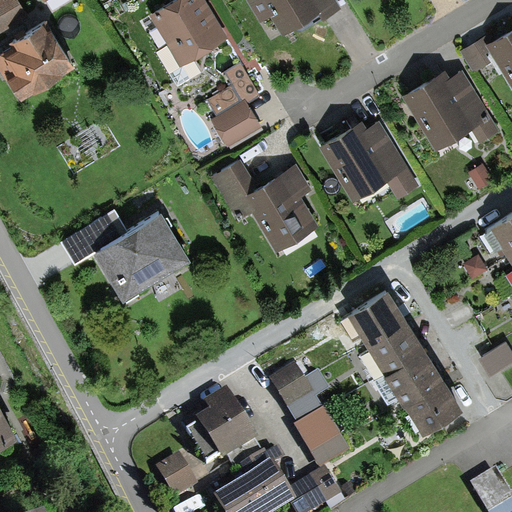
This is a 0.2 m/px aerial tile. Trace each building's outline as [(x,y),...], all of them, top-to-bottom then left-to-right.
[(18,0),(0,0),(0,32),(28,16),(18,0)] [(207,0),(174,0),(150,16),(180,68),(229,39),(207,0)] [(339,0),(249,0),(263,20),(271,15),(280,30),(319,6),(325,15),(342,4),(339,0)] [(12,49),(0,56),(0,69),(20,101),(75,68),(51,29),(48,31),(43,23),(8,44),(12,49)] [(511,36),(500,43),(511,64),(511,36)] [(217,117),(212,120),(228,148),(263,127),(250,105),(263,98),(242,62),(225,72),(233,86),(208,101),(217,117)] [(453,74),(412,98),(443,150),(484,126),(453,74)] [(104,118),(58,147),(74,172),(120,144),(104,118)] [(380,118),(331,145),(360,198),(410,171),(380,118)] [(260,189),(243,159),(212,177),(238,221),(252,212),(275,252),(320,225),(304,199),(315,192),(299,166),(260,189)] [(111,210),(61,241),(75,264),(92,253),(120,300),(189,258),(160,210),(124,232),(111,210)] [(511,226),(496,236),(511,262),(511,226)] [(404,325),(385,295),(354,315),(373,344),(404,325)] [(423,354),(404,325),(373,344),(392,374),(423,354)] [(482,360),(494,379),(511,368),(511,349),(509,344),(482,360)] [(442,383),(423,354),(392,374),(410,403),(442,383)] [(308,394),(291,364),(266,378),(282,408),(308,394)] [(460,413),(442,383),(410,403),(429,432),(460,413)] [(256,439),(226,385),(195,402),(225,457),(256,439)] [(338,438),(318,408),(293,425),(313,454),(338,438)] [(0,445),(15,438),(0,410),(0,445)] [(177,454),(156,467),(174,496),(195,484),(177,454)] [(274,466),(217,499),(224,511),(296,511),(332,492),(319,469),(286,488),(274,466)] [(511,511),(511,494),(505,481),(479,495),(488,511),(511,511)]
